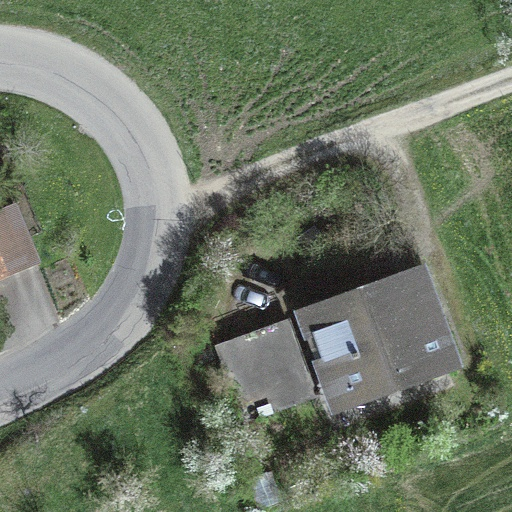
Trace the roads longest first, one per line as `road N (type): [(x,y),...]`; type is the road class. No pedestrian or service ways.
road 1 (unclassified): [(0,59),(69,80),(102,100),(141,154),(156,212),(147,271),(129,303),(101,331),(0,389)]
road 2 (track): [(511,92),(156,212)]
